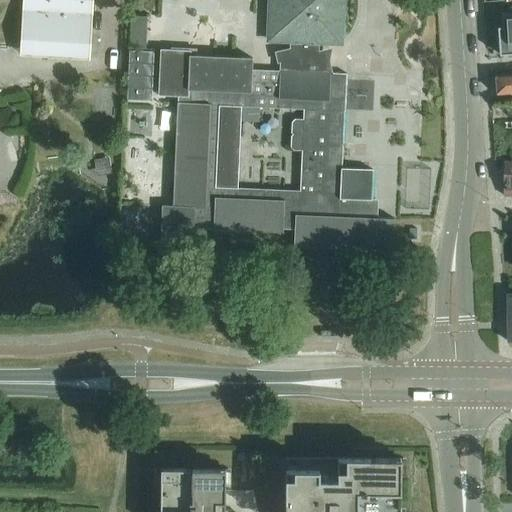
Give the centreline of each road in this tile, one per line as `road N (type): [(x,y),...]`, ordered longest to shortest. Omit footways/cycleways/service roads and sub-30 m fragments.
road 1 (secondary): [(0,388),(140,397),(255,388),(456,394)]
road 2 (secondary): [(455,372),(256,380),(140,372),(0,383)]
road 3 (residential): [(455,372),(452,272),(467,136),(459,0)]
